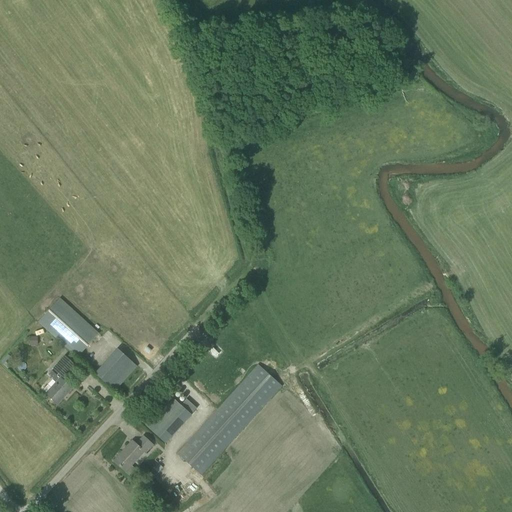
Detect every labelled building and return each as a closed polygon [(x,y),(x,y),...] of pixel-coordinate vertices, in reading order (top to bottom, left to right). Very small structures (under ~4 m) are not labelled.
[(78,357),(98,335),(59,300),(39,322),(78,357)] [(117,349),(95,374),(114,391),(136,367),(117,349)] [(48,375),(56,382),(45,394),(57,404),(71,389),(60,378),(61,377),(63,379),(76,366),(65,356),(53,369),(58,374),(57,375),(52,371),(48,375)] [(258,365),(178,454),(201,475),(281,386),(258,365)] [(186,401),(181,407),(190,415),(196,409),(186,401)] [(146,453),(153,445),(143,436),(135,444),(132,441),(113,461),(129,477),(135,470),(131,466),(144,451),(146,453)]
